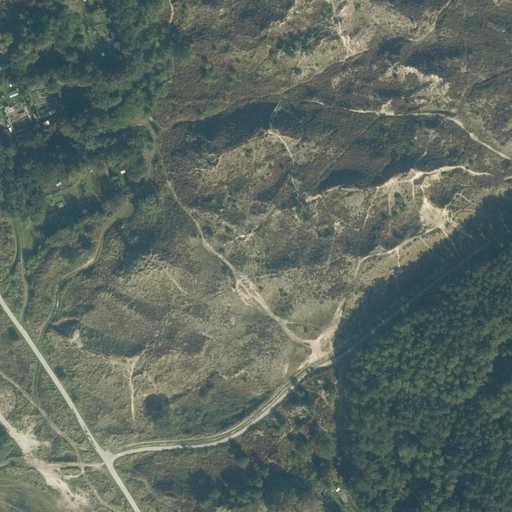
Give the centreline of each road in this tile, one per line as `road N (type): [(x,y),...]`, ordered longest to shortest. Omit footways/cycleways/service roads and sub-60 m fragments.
road 1 (track): [(151,125),(58,139),(19,163),(28,298),(20,329)]
road 2 (track): [(337,350),(234,429),(101,454)]
road 3 (track): [(511,223),(436,271),(356,333),(340,355)]
